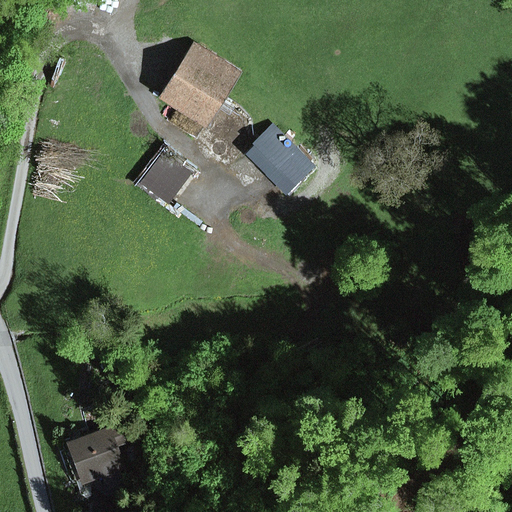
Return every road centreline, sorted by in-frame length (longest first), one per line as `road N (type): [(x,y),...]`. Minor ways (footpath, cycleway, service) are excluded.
road 1 (residential): [(44,511),(0,342)]
road 2 (track): [(320,304),(294,265),(239,248),(211,212)]
